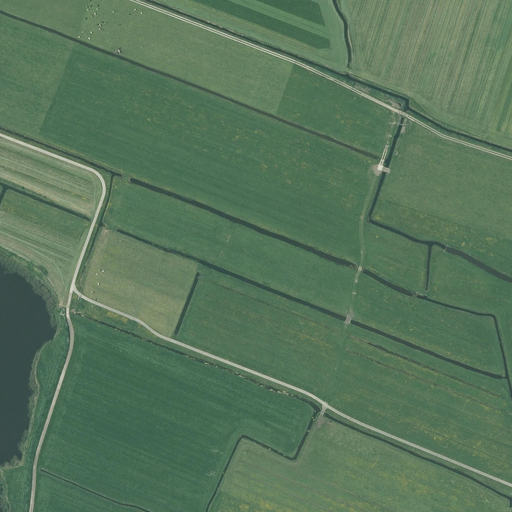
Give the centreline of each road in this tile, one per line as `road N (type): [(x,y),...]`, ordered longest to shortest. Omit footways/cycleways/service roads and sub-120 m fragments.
road 1 (track): [(72,286),(156,335),(511,485)]
road 2 (unclassified): [(30,511),(35,460),(71,347),(73,279),(103,184),(93,170),(0,134)]
road 3 (track): [(134,0),(291,59),(442,136),(511,158)]
